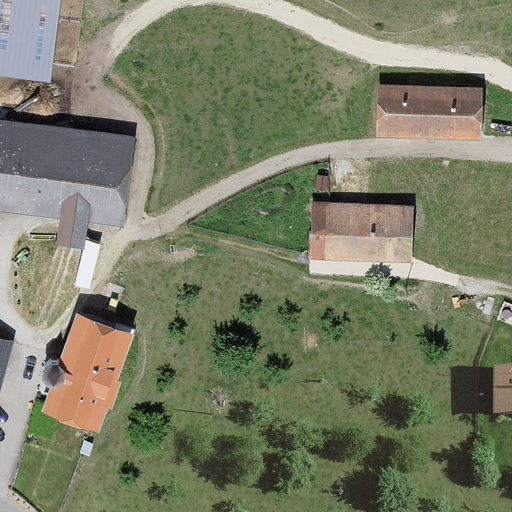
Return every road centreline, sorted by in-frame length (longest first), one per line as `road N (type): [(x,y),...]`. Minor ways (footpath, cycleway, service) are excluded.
road 1 (track): [(511,144),(327,147),(221,187),(107,257),(40,339),(0,446)]
road 2 (track): [(174,0),(116,34),(96,80),(146,134),(150,163),(135,216),(141,236)]
road 3 (track): [(511,81),(479,68),(375,53),(248,0)]
